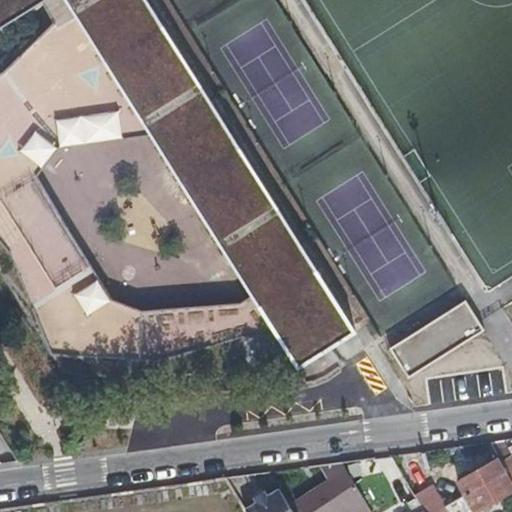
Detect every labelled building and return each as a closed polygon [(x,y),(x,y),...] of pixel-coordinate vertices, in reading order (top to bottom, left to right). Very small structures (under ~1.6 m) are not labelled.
[(147,0),(0,0),(0,16),(25,0),(53,0),(62,15),(0,62),(0,271),(29,317),(27,318),(33,326),(34,325),(63,372),(106,376),(106,382),(138,380),(137,379),(144,380),(180,376),(181,377),(212,374),(211,372),(248,368),(243,308),(242,302),(143,311),(113,299),(37,174),(25,164),(0,166),(0,142),(32,110),(61,144),(150,131),(209,226),(242,205),(243,204),(244,203),(245,201),(246,200),(246,197),(246,195),(246,194),(224,159),(241,149),(147,0)] [(37,174),(61,144),(32,110),(0,142),(0,166),(25,164),(37,174)] [(242,205),(209,226),(228,254),(261,233),(263,233),(266,233),(269,234),(271,236),(339,343),(356,332),(241,149),(224,159),(246,194),(246,195),(246,197),(246,200),(245,201),(244,203),(243,204),(242,205)] [(261,233),(228,254),(260,306),(297,364),(299,368),(339,343),(271,236),(269,234),(266,233),(263,233),(261,233)] [(0,290),(31,331),(53,376),(114,406),(166,392),(241,391),(277,365),(297,364),(260,306),(243,308),(248,368),(211,372),(212,374),(181,377),(180,376),(144,380),(137,379),(138,380),(106,382),(106,376),(63,372),(34,325),(33,326),(27,318),(29,317),(0,271),(0,290)] [(474,312),(466,299),(391,347),(410,377),(485,329),(478,319),(474,322),(470,315),(474,312)] [(475,511),(511,490),(511,480),(498,457),(474,471),(466,471),(460,474),(458,480),(459,485),(473,511),(475,511)] [(336,460),(320,463),(330,479),(293,501),(298,511),(345,511),(350,509),(352,511),(361,511),(370,507),(341,460),(336,460)] [(425,511),(415,494),(405,477),(391,486),(403,506),(410,503),(414,511),(425,511)] [(434,484),(415,494),(425,511),(435,511),(447,506),(434,484)] [(260,501),(248,509),(249,511),(295,511),(282,489),(270,495),(267,489),(256,496),(260,501)]
